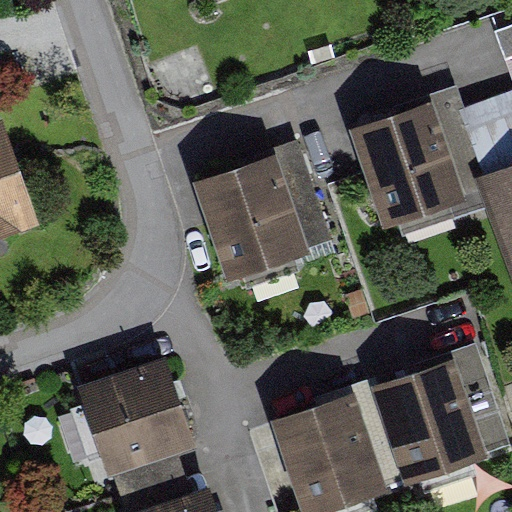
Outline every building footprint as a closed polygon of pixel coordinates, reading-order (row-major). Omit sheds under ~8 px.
[(511,67),(511,17),(499,21),(511,67)] [(439,98),(366,124),(401,221),(474,195),(439,98)] [(0,238),(41,225),(6,121),(0,122),(0,238)] [(310,140),(208,176),(241,268),(343,231),(310,140)] [(511,167),(493,175),(511,228),(511,167)] [(466,349),(389,376),(426,479),(503,452),(466,349)] [(169,353),(93,380),(125,467),(200,440),(169,353)] [(368,385),(287,414),(322,511),(403,483),(368,385)] [(231,511),(219,478),(134,508),(135,511),(231,511)]
